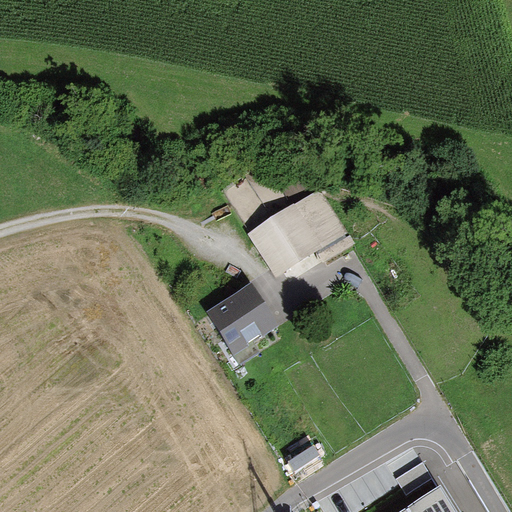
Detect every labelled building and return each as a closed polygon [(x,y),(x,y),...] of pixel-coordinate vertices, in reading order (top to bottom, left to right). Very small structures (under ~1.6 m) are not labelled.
[(319,191),(248,236),(275,279),(346,234),(319,191)] [(327,248),(332,257),(356,244),(351,235),(327,248)] [(236,293),(207,312),(234,354),(279,326),(252,283),(236,293)] [(423,464),(397,480),(406,494),(432,478),(423,464)] [(449,511),(438,493),(407,511),(449,511)]
